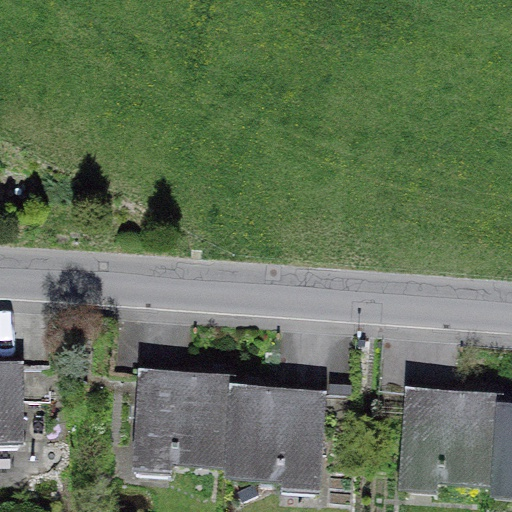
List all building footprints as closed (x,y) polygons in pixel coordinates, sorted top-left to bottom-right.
[(31,357),(0,357),(0,448),(29,449),(31,357)] [(139,464),(230,470),(236,383),(237,371),(145,365),(139,464)] [(331,389),(236,383),(230,470),(230,479),(325,486),(331,389)] [(409,486),(499,492),(504,405),(505,392),(415,386),(409,486)] [(511,405),(504,405),(499,492),(498,503),(511,503),(511,405)]
